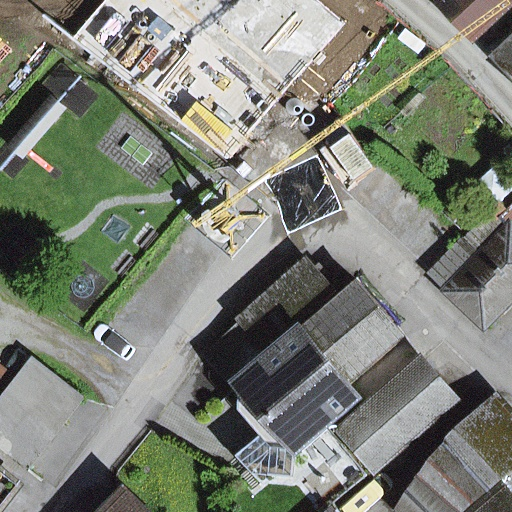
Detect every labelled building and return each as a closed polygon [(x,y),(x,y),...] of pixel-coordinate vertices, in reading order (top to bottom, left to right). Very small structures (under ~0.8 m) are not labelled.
[(511,0),(447,0),(444,3),(477,38),(511,4),(511,0)] [(511,45),(499,58),(511,71),(511,45)] [(511,208),(502,219),(511,228),(511,208)] [(511,228),(484,258),(451,292),(487,325),(511,298),(511,228)] [(466,241),(433,275),(451,292),(484,258),(466,241)] [(311,263),(277,293),(303,323),(338,294),(311,263)] [(405,337),(360,285),(311,328),(355,379),(405,337)] [(284,339),(303,323),(277,293),(206,358),(232,383),(284,339)] [(243,385),(276,425),(275,447),(296,448),(300,452),(362,399),(306,332),(243,385)] [(374,473),(459,400),(424,360),(339,433),(374,473)] [(35,361),(0,405),(0,407),(47,444),(82,398),(35,361)] [(475,420),(502,452),(511,443),(511,411),(500,398),(497,401),(475,420)] [(0,446),(28,468),(47,444),(0,407),(0,446)] [(492,491),(501,483),(511,473),(511,462),(502,452),(475,420),(449,446),(492,491)] [(511,443),(502,452),(511,462),(511,443)] [(422,480),(457,511),(466,511),(492,491),(449,446),(422,480)] [(0,511),(1,511),(22,486),(0,469),(0,511)] [(402,508),(405,511),(457,511),(422,480),(402,508)] [(511,511),(511,494),(501,483),(492,491),(466,511),(511,511)] [(111,511),(141,511),(126,497),(111,511)]
